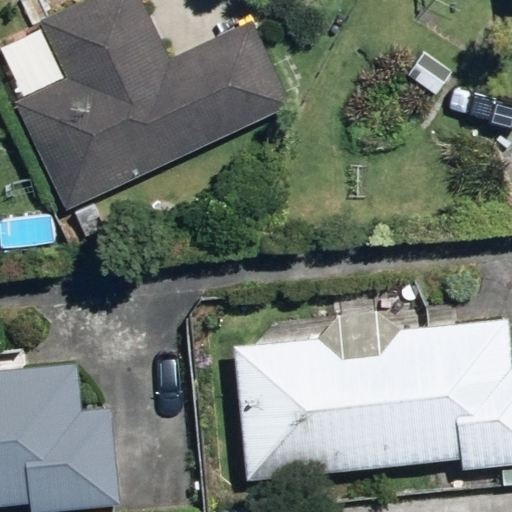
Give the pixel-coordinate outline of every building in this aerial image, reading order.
[(53,0),(35,9),(39,18),(0,35),(0,45),(20,87),(8,92),(61,203),(289,96),(248,10),(165,49),(141,0),(53,0)] [(335,0),(329,11),(343,20),(354,0),(335,0)] [(411,71),(432,88),(450,66),(420,43),(411,55),(419,61),(411,71)] [(71,206),(83,231),(103,222),(91,196),(71,206)] [(229,336),(242,469),(457,448),(458,461),(511,455),(511,359),(509,360),(502,308),(229,336)] [(0,359),(0,495),(24,494),(25,504),(119,496),(109,394),(81,396),(77,353),(0,359)]
